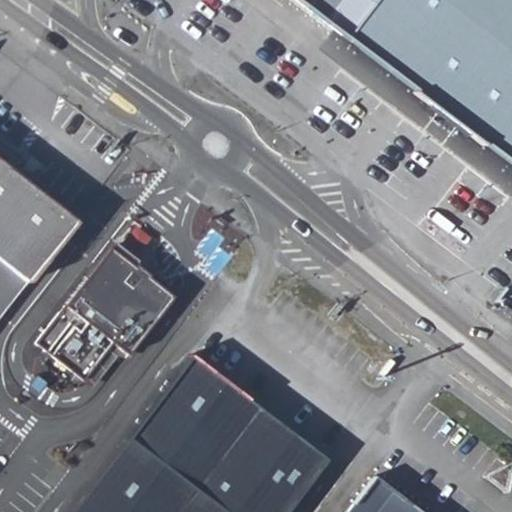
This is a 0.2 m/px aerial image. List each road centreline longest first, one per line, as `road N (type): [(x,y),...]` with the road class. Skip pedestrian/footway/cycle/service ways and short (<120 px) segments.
road 1 (secondary): [(216,175),(236,182),(459,367),(511,392)]
road 2 (secondary): [(511,382),(243,143)]
road 3 (secondary): [(0,4),(188,145)]
road 4 (secondary): [(212,120),(32,0)]
